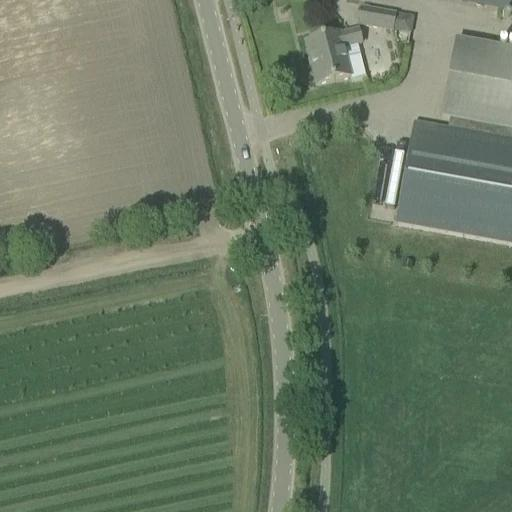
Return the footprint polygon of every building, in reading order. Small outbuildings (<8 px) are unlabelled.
[(511,0),(440,0),(511,13),(511,0)] [(391,32),(409,36),(412,20),(394,17),(394,16),(361,10),(358,27),(391,33),(391,32)] [(365,80),(359,56),(345,60),(343,50),(360,46),(357,32),(339,37),(339,36),(304,45),(315,88),(349,79),(350,84),(365,80)] [(438,119),(511,132),(511,52),(452,42),(438,119)] [(394,227),(419,231),(511,248),(511,143),(412,125),(405,169),(394,227)]
